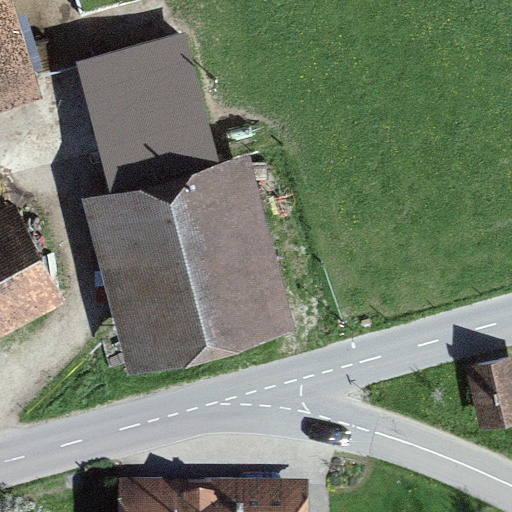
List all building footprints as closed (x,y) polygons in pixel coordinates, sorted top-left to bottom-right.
[(0,0),(0,90),(29,82),(4,0),(0,0)] [(202,114),(106,139),(160,343),(256,318),(202,114)] [(0,234),(0,307),(46,283),(16,226),(0,234)] [(511,372),(508,356),(474,363),(487,419),(511,413),(511,372)] [(291,511),(292,497),(240,497),(240,509),(135,507),(134,511),(291,511)]
